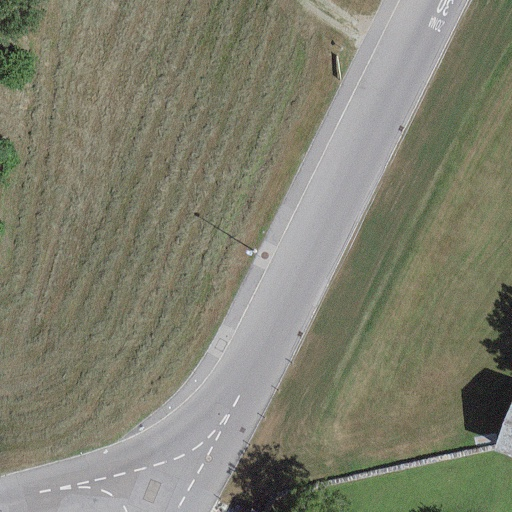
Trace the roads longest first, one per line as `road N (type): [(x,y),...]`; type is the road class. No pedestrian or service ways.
road 1 (residential): [(429,0),(195,471)]
road 2 (residential): [(195,471),(0,506)]
